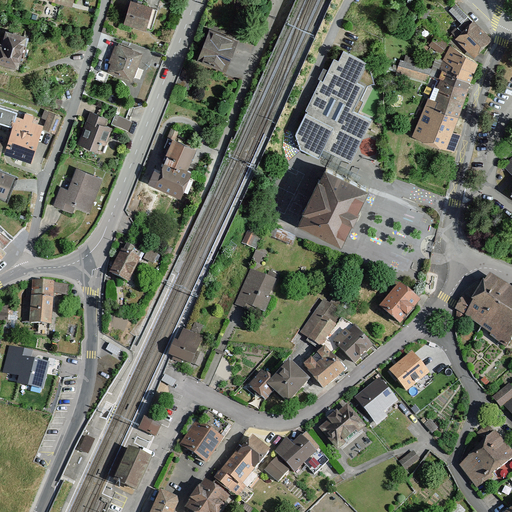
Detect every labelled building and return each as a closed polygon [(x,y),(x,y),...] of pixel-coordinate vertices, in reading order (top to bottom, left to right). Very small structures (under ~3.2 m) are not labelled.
[(132,0),(124,25),(151,34),(159,9),(132,0)] [(360,0),(356,6),(374,21),(390,0),(360,0)] [(461,21),(468,16),(458,2),(451,8),(461,21)] [(474,23),(458,40),(478,59),(494,41),(474,23)] [(244,44),(212,33),(201,65),(233,76),(244,44)] [(0,45),(0,67),(23,73),(32,40),(9,34),(5,47),(0,45)] [(451,49),(433,36),(426,47),(447,58),(451,49)] [(135,85),(146,58),(115,46),(104,73),(135,85)] [(472,84),(481,64),(451,49),(447,58),(441,69),(472,84)] [(371,66),(348,53),(341,63),(335,61),(297,136),(300,151),(321,160),(325,151),(355,166),(377,120),(357,113),(362,85),(371,66)] [(403,54),(398,70),(430,79),(433,69),(415,64),(417,58),(403,54)] [(469,94),(472,84),(441,69),(437,82),(469,94)] [(461,123),(469,94),(437,82),(430,107),(461,123)] [(18,111),(0,106),(0,122),(12,127),(18,111)] [(455,152),(461,123),(430,107),(413,135),(455,152)] [(44,127),(17,119),(6,158),(36,166),(45,133),(58,136),(64,117),(48,113),(44,127)] [(91,114),(79,146),(107,158),(117,133),(108,130),(111,122),(91,114)] [(200,151),(173,144),(167,165),(195,174),(200,151)] [(195,174),(167,165),(159,189),(187,199),(195,174)] [(61,189),(53,206),(72,215),(75,207),(90,214),(105,180),(79,169),(68,192),(61,189)] [(0,170),(0,200),(8,203),(18,177),(0,170)] [(323,171),(300,231),(356,253),(379,193),(323,171)] [(142,253),(128,246),(114,275),(128,282),(142,253)] [(154,265),(159,255),(150,250),(144,259),(154,265)] [(277,283),(252,272),(238,307),(263,317),(277,283)] [(481,303),(468,321),(511,351),(511,349),(511,292),(496,281),(481,303)] [(32,284),(30,327),(54,328),(56,298),(70,299),(70,286),(32,284)] [(406,286),(383,310),(402,329),(425,304),(406,286)] [(346,315),(326,301),(302,335),(322,349),(346,315)] [(457,318),(468,321),(481,303),(460,301),(457,318)] [(375,347),(357,330),(339,348),(357,366),(375,347)] [(185,332),(174,358),(191,365),(202,339),(185,332)] [(32,351),(9,346),(3,372),(19,375),(17,383),(42,389),(49,361),(31,357),(32,351)] [(412,351),(389,369),(406,390),(429,371),(412,351)] [(346,374),(328,352),(306,370),(325,392),(346,374)] [(314,390),(291,369),(275,386),(264,376),(250,392),(265,405),(275,395),(293,412),(314,390)] [(380,377),(355,397),(377,424),(387,416),(383,411),(398,399),(380,377)] [(511,386),(495,400),(505,411),(511,403),(511,386)] [(369,433),(348,409),(321,433),(342,457),(369,433)] [(207,415),(182,451),(210,469),(234,434),(207,415)] [(147,419),(140,431),(158,440),(165,427),(147,419)] [(462,465),(480,487),(511,460),(511,454),(496,436),(462,465)] [(94,441),(86,438),(81,451),(88,455),(94,441)] [(297,479),(321,458),(305,439),(295,448),(288,440),(273,452),(297,479)] [(235,501),(274,459),(254,440),(215,482),(235,501)] [(149,459),(131,451),(118,482),(136,490),(149,459)] [(421,463),(413,451),(398,460),(405,472),(421,463)] [(227,511),(233,505),(207,487),(188,511),(227,511)] [(177,511),(180,506),(164,498),(156,511),(177,511)]
